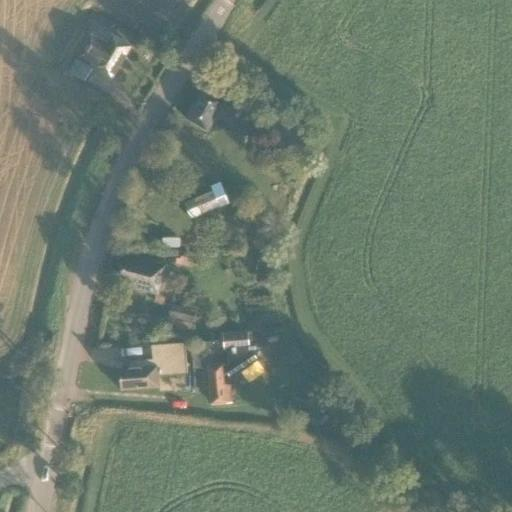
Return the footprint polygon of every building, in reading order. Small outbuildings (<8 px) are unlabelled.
[(113,34),(108,42),(92,33),(77,58),(78,59),(70,71),(84,80),(93,66),(112,78),(132,46),(113,34)] [(207,130),(224,101),(204,88),(186,118),(207,130)] [(290,152),(302,132),(271,113),(259,133),(290,152)] [(159,294),(166,265),(138,258),(137,263),(125,260),(119,284),(159,294)] [(168,321),(188,326),(189,322),(193,323),(196,310),(172,304),(168,321)] [(228,363),(209,366),(212,404),(231,402),(230,385),(236,385),(235,375),(239,375),(258,359),(257,346),(263,345),(261,331),(248,332),(224,334),(225,349),(227,348),(228,363)] [(190,339),(190,332),(160,334),(160,341),(190,339)] [(208,352),(220,350),(219,339),(204,341),(201,343),(199,345),(196,347),(194,350),(193,353),(194,368),(203,367),(202,358),(208,352)] [(124,368),(119,369),(121,390),(159,387),(158,375),(172,374),(186,373),(190,373),(186,341),(169,342),(152,343),(153,356),(153,358),(139,360),(140,367),(129,368),(124,368)]
